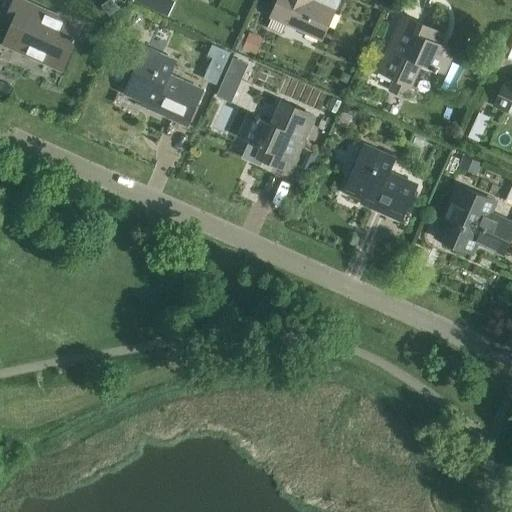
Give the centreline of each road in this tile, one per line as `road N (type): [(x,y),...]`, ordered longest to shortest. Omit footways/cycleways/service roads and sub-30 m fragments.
road 1 (residential): [(511,355),(0,130)]
road 2 (unclassified): [(496,511),(488,458),(511,386)]
